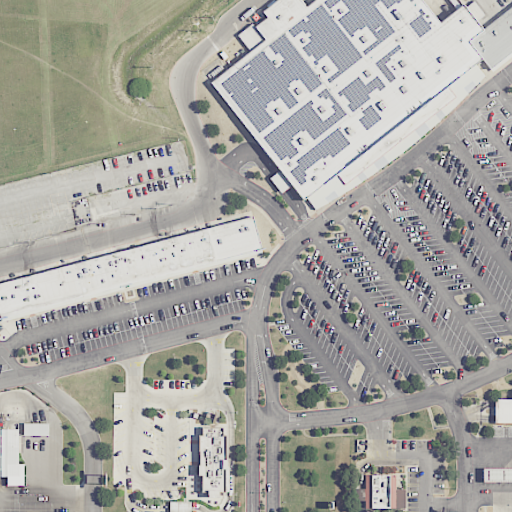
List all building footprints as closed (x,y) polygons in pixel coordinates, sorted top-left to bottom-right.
[(300,195),(209,78),(275,27),(266,14),(284,0),(303,0),(305,2),(307,0),(420,0),(437,21),(460,3),(479,28),(465,39),(480,56),(300,195)] [(488,66),(511,47),(511,1),(479,28),(465,39),(480,56),(488,66)] [(0,283),(250,216),(257,243),(253,245),(253,248),(0,315),(0,283)] [(511,397),(494,398),(494,422),(511,422),(511,397)] [(48,423),(23,423),(23,436),(48,436),(48,423)] [(219,492),(219,497),(207,497),(207,492),(202,492),(202,475),(198,475),(198,464),(199,464),(200,435),(202,435),(202,427),(222,427),(222,434),(225,434),(225,459),(227,459),(226,469),(224,469),(224,492),(219,492)] [(0,476),(6,476),(6,486),(25,486),(25,463),(19,463),(19,428),(0,428),(0,476)] [(511,467),(480,467),(480,480),(511,480),(511,467)] [(364,508),(365,474),(395,474),(395,508),(364,508)]
